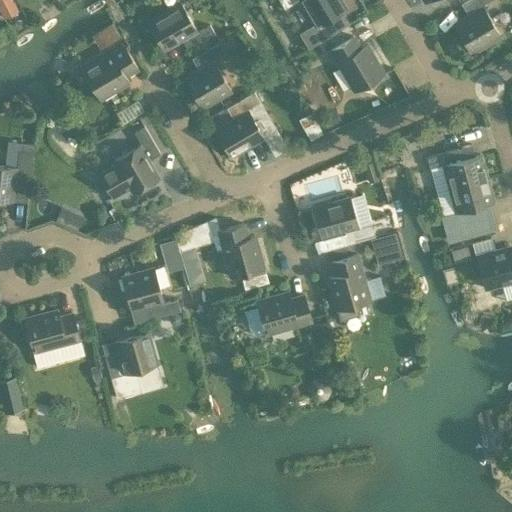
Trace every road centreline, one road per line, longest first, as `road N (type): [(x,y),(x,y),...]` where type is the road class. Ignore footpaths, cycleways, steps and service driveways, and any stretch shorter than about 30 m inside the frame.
road 1 (residential): [(443,102),(268,174)]
road 2 (residential): [(85,255),(50,240),(6,256),(3,273),(30,290),(71,280)]
road 3 (residential): [(220,195),(85,255)]
road 4 (residential): [(220,195),(159,74)]
